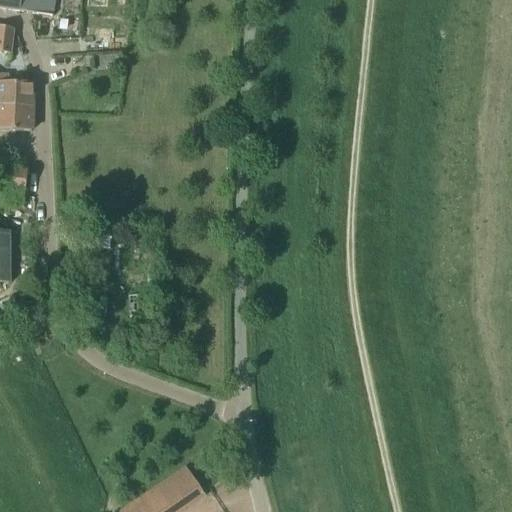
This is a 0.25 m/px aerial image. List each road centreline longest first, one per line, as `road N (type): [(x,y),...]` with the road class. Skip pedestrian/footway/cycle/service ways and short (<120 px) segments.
road 1 (residential): [(243,418),(131,378),(67,332),(53,292),(38,78),(22,28),(0,16)]
road 2 (track): [(396,511),(349,298),(369,0)]
road 3 (unclassified): [(243,418),(240,240),(252,0)]
